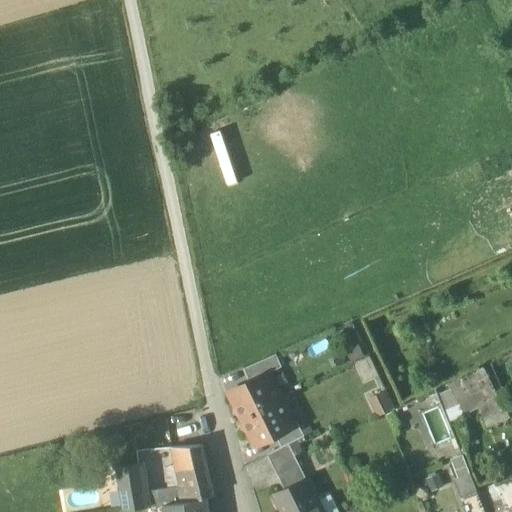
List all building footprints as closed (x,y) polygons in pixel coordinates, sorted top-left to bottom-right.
[(275,355),(242,370),(249,383),(266,374),(266,375),(281,368),(275,355)] [(483,368),(463,377),(464,379),(449,386),(451,389),(439,395),(445,409),(444,409),(451,423),(478,409),(486,428),(508,419),(498,395),(497,396),(483,368)] [(249,383),(229,392),(237,408),(236,412),(240,414),(242,419),(279,401),(266,375),(266,374),(249,383)] [(385,391),(371,398),(380,416),(394,409),(385,391)] [(279,401),(242,419),(245,424),(244,428),(248,430),(256,446),(276,436),(293,427),(292,427),(279,401)] [(293,427),(276,436),(282,448),(289,444),(304,437),(297,424),(292,427),(293,427)] [(282,448),(267,455),(273,467),(295,456),(289,444),(282,448)] [(201,445),(173,448),(180,472),(183,486),(178,487),(182,503),(186,502),(187,503),(207,498),(214,496),(201,445)] [(452,459),(462,489),(475,485),(465,455),(452,459)] [(295,456),(273,467),(278,477),(283,474),(299,466),(295,456)] [(142,464),(117,468),(123,511),(148,508),(146,493),(142,464)] [(299,466),(283,474),(289,486),(306,478),(299,466)] [(322,511),(306,478),(289,486),(274,494),(282,511),(322,511)] [(511,481),(497,488),(502,500),(485,507),(487,511),(509,511),(508,510),(511,508),(511,481)] [(178,487),(146,493),(148,508),(163,506),(182,503),(178,487)] [(485,511),(477,491),(461,498),(466,511),(485,511)] [(182,503),(163,506),(164,511),(209,511),(207,498),(187,503),(186,502),(182,503)]
